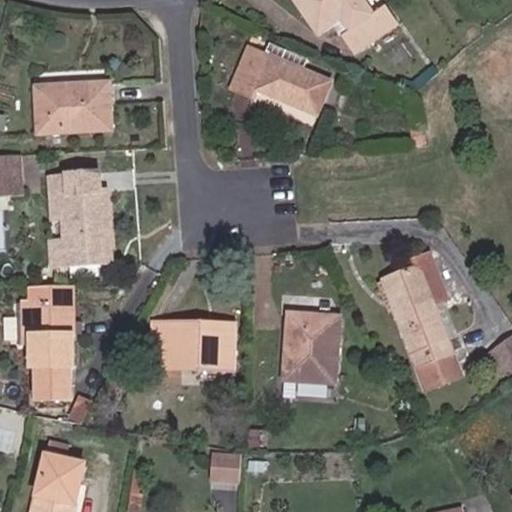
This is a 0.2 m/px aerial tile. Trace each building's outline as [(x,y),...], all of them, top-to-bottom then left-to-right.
[(354,0),(293,0),(292,1),(317,36),(329,27),(340,18),(348,29),(339,37),(352,57),(400,27),(385,7),(367,18),(354,0)] [(340,18),(329,27),(338,38),(339,37),(348,29),(340,18)] [(313,66),(274,51),(270,62),(309,76),(313,66)] [(254,55),(240,98),(259,105),(262,96),(324,119),(335,87),(270,62),(254,55)] [(36,96),(40,140),(109,137),(109,94),(36,96)] [(21,164),(0,164),(0,200),(23,199),(21,164)] [(71,198),(67,198),(68,224),(69,244),(52,245),(54,268),(74,267),(74,282),(106,280),(106,268),(114,267),(111,197),(100,197),(100,178),(71,180),(71,198)] [(68,224),(67,198),(53,199),(54,224),(68,224)] [(412,262),(416,270),(384,281),(424,389),(460,376),(433,305),(443,302),(426,257),(412,262)] [(70,373),(70,292),(29,293),(29,308),(29,348),(29,373),(33,373),(34,405),(68,405),(68,373),(70,373)] [(29,348),(29,308),(21,307),(21,347),(29,348)] [(338,324),(290,319),(284,385),(334,388),(338,324)] [(201,337),(201,326),(151,325),(151,372),(234,372),(234,337),(201,337)] [(201,337),(234,337),(234,326),(201,326),(201,337)] [(511,333),(490,348),(505,370),(508,374),(511,371),(511,333)] [(505,370),(490,348),(484,352),(500,372),(505,370)] [(245,486),(245,457),(217,452),(217,484),(245,486)] [(68,511),(73,483),(36,477),(30,511),(68,511)] [(463,511),(461,503),(433,511),(463,511)]
